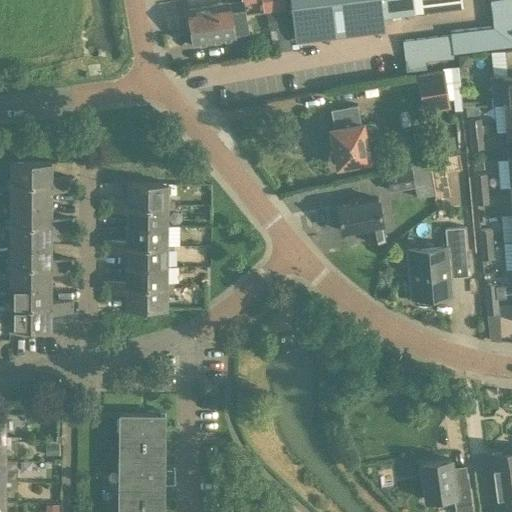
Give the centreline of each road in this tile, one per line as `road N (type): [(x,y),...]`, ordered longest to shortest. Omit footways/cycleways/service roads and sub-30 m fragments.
road 1 (residential): [(511,363),(459,355),(405,334),(353,304),(296,249)]
road 2 (residential): [(296,249),(151,80)]
road 3 (residential): [(85,363),(87,171)]
road 4 (residential): [(183,511),(184,335)]
road 5 (residential): [(0,102),(151,80)]
road 6 (residential): [(184,335),(229,311),(296,249)]
